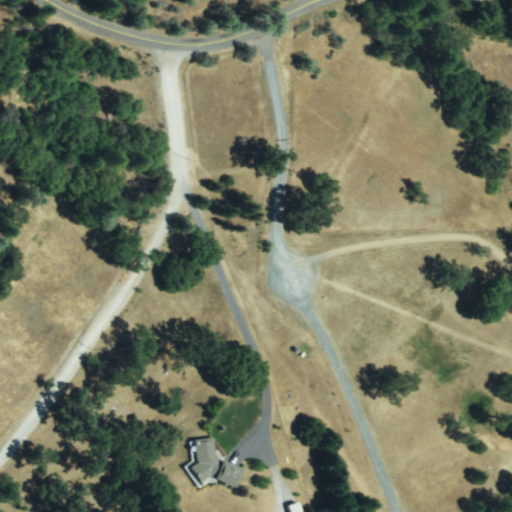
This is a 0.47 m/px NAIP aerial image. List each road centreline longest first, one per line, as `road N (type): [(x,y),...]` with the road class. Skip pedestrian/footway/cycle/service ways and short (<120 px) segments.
road 1 (residential): [(164,41),(175,173),(159,232),(0,453)]
road 2 (tertiary): [(322,0),(220,38),(164,41),(50,0)]
